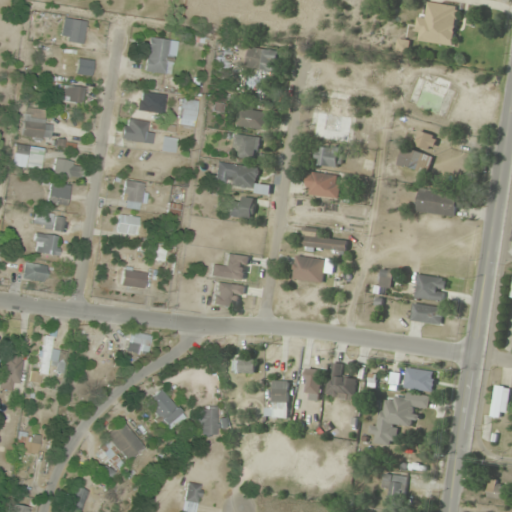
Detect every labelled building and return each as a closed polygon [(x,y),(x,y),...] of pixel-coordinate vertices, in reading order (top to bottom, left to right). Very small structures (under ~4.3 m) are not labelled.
[(419,14),(415,41),(457,46),(461,6),(429,2),(428,15),(419,14)] [(86,22),(69,18),(63,40),(81,44),(86,22)] [(149,36),(144,70),(170,74),(176,41),(149,36)] [(248,68),(277,71),(279,51),(250,48),(248,68)] [(93,62),(78,57),(74,72),(89,76),(93,62)] [(449,89),(419,76),(407,102),(437,116),(449,89)] [(82,85),(58,85),(58,102),(82,102),(82,85)] [(356,102),(318,97),(312,137),(350,143),(356,102)] [(195,100),(180,98),(178,124),(192,126),(195,100)] [(44,110),(25,107),(21,136),(49,139),(51,123),(43,121),(44,110)] [(268,130),(270,113),(241,109),(238,126),(268,130)] [(121,139),(144,142),(147,122),(123,119),(121,139)] [(425,172),(436,135),(418,130),(407,167),(425,172)] [(261,137),(237,134),(234,157),(258,159),(261,137)] [(43,148),(16,142),(11,164),(38,170),(43,148)] [(343,166),(344,147),(318,147),(318,166),(343,166)] [(53,175),(79,178),(80,162),(54,159),(53,175)] [(261,169),(217,162),(214,182),(228,184),(227,186),(270,193),(271,185),(258,183),(261,169)] [(341,197),(342,175),(310,173),(309,196),(341,197)] [(140,209),(142,182),(124,180),(121,207),(140,209)] [(47,203),(67,205),(68,185),(49,183),(47,203)] [(418,211),(457,217),(461,195),(421,188),(418,211)] [(256,198),(230,197),(229,217),(255,218),(256,198)] [(34,229),(63,229),(63,212),(34,212),(34,229)] [(137,215),(118,213),(116,231),(135,233),(137,215)] [(349,240),(320,237),(321,229),(304,227),(302,248),(348,252),(349,240)] [(32,250),(57,255),(61,237),(35,232),(32,250)] [(163,261),(166,247),(154,245),(152,259),(163,261)] [(211,275),(246,281),(250,257),(225,253),(223,265),(212,263),(211,275)] [(325,282),(327,259),(296,257),(295,279),(325,282)] [(45,282),(48,266),(25,263),(22,278),(45,282)] [(380,286),(393,289),(396,270),(384,268),(380,286)] [(142,288),(144,271),(123,269),(121,286),(142,288)] [(416,297),(444,302),(448,279),(420,274),(416,297)] [(244,306),(244,284),(215,284),(215,306),(244,306)] [(443,324),(444,307),(414,304),(412,321),(443,324)] [(146,354),(150,333),(129,330),(126,350),(146,354)] [(39,372),(48,373),(49,368),(64,370),(65,351),(51,350),(52,336),(43,335),(39,372)] [(19,389),(19,355),(1,355),(1,389),(19,389)] [(255,373),(255,359),(234,359),(234,373),(255,373)] [(345,365),(333,362),(328,395),(355,400),(359,378),(343,375),(345,365)] [(406,389),(435,392),(438,372),(408,368),(406,389)] [(402,375),(393,373),(392,384),(401,385),(402,375)] [(290,381),(274,381),(273,419),(290,419),(290,381)] [(510,387),(494,387),(494,417),(510,417),(510,387)] [(144,405),(170,430),(184,415),(158,390),(144,405)] [(431,396),(408,393),(407,400),(385,397),(381,426),(372,425),(371,434),(379,436),(377,443),(397,446),(400,425),(417,428),(420,407),(429,409),(431,396)] [(216,435),(216,409),(199,409),(199,435),(216,435)] [(122,463),(116,456),(119,454),(124,460),(142,446),(122,421),(104,435),(108,441),(100,447),(105,454),(101,457),(105,462),(110,459),(117,468),(122,463)] [(409,477),(389,474),(386,502),(406,504),(409,477)] [(509,501),(511,483),(490,481),(487,498),(509,501)] [(183,500),(198,503),(201,485),(186,482),(183,500)] [(83,511),(83,488),(65,488),(65,511),(83,511)]
